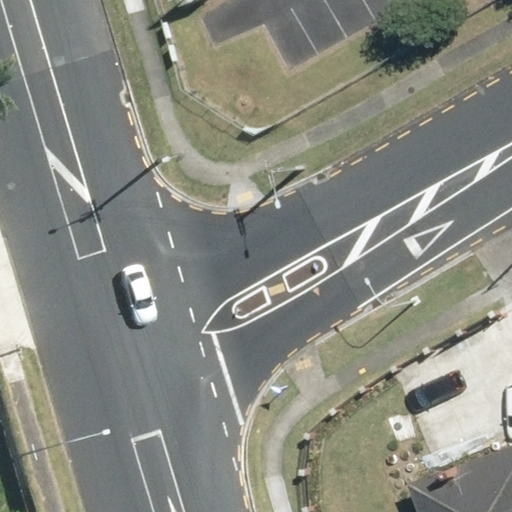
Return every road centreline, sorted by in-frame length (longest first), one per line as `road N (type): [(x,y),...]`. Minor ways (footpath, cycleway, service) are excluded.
road 1 (tertiary): [(511,114),(122,331)]
road 2 (secondary): [(122,331),(20,0)]
road 3 (secondary): [(179,511),(122,331)]
